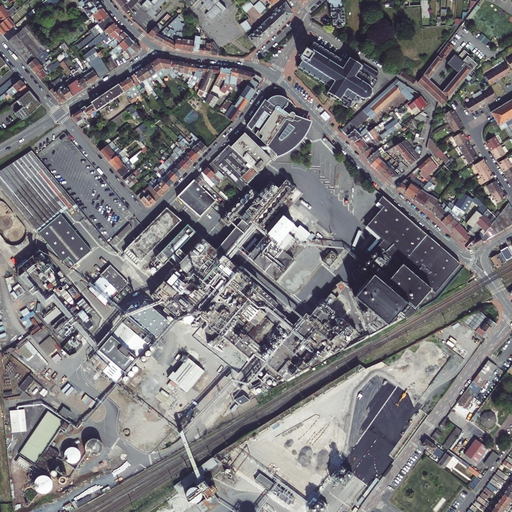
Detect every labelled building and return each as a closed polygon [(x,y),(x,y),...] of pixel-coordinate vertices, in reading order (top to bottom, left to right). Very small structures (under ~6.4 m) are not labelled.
[(102,8),(96,0),(82,0),(79,2),(90,17),(102,8)] [(132,8),(139,0),(115,0),(120,6),(126,13),(132,8)] [(146,0),(142,5),(147,11),(156,2),(161,7),(166,1),(168,3),(170,0),(184,0),(192,7),(199,0),(198,0),(201,0),(205,4),(203,5),(210,11),(207,14),(214,21),(220,14),(222,16),(228,9),(221,3),(220,4),(218,3),(221,0),(146,0)] [(198,0),(199,0),(192,7),(195,10),(199,7),(207,14),(210,11),(203,5),(205,4),(201,0),(198,0)] [(328,0),(328,1),(331,4),(330,5),(331,10),(331,16),(333,16),(333,25),(338,24),(337,27),(338,27),(339,28),(340,28),(341,28),(341,27),(341,26),(344,26),(344,25),(345,25),(345,24),(344,9),(342,9),(342,3),(341,3),(341,1),(341,0),(328,0)] [(260,1),(254,6),(261,14),(267,9),(260,1)] [(160,8),(161,7),(156,2),(147,11),(148,11),(147,12),(153,18),(155,16),(157,18),(163,11),(160,8)] [(286,4),(281,9),(289,18),(294,14),(286,4)] [(9,18),(18,11),(15,7),(10,11),(8,10),(7,11),(3,5),(0,7),(0,17),(1,19),(0,19),(3,23),(9,18)] [(480,7),(477,5),(467,18),(470,21),(480,7)] [(90,17),(96,26),(108,16),(102,8),(90,17)] [(289,18),(281,9),(266,22),(275,32),(289,18)] [(441,17),(441,26),(445,26),(457,28),(459,25),(457,25),(457,22),(457,15),(447,15),(441,14),(441,17)] [(93,36),(95,39),(114,23),(108,16),(96,26),(89,31),(93,36)] [(176,33),(178,19),(179,16),(172,22),(176,25),(171,35),(168,33),(162,43),(174,49),(176,33)] [(0,31),(3,35),(4,35),(11,29),(16,25),(9,18),(3,23),(0,25),(0,31)] [(149,34),(153,38),(166,25),(161,21),(149,34)] [(255,32),(264,42),(275,32),(266,22),(255,32)] [(96,46),(118,28),(114,23),(95,39),(80,51),(84,56),(93,48),(96,46)] [(49,48),(29,24),(21,31),(18,33),(16,35),(8,41),(28,65),(42,54),(49,48)] [(122,33),(118,28),(96,46),(98,48),(102,45),(105,48),(109,45),(122,33)] [(4,35),(8,41),(16,35),(11,29),(4,35)] [(162,43),(168,33),(163,31),(156,39),(162,43)] [(264,42),(255,32),(250,37),(257,48),(264,42)] [(109,45),(113,50),(128,38),(122,33),(109,45)] [(181,50),(183,40),(183,33),(176,33),(174,49),(181,50)] [(483,43),(485,45),(489,40),(483,34),(478,39),(481,41),(483,39),(484,41),(483,43)] [(93,36),(78,48),(80,51),(95,39),(93,36)] [(128,38),(113,50),(105,55),(110,62),(115,69),(118,66),(116,63),(114,60),(122,53),(135,42),(128,38)] [(201,40),(199,53),(210,54),(211,42),(209,39),(207,45),(202,44),(203,40),(201,40)] [(193,52),(195,42),(183,40),(181,50),(193,52)] [(135,42),(122,53),(127,61),(137,54),(141,50),(141,47),(135,42)] [(326,84),(330,87),(329,88),(330,89),(329,92),(327,91),(327,92),(328,93),(327,94),(328,94),(329,93),(331,94),(330,96),(336,100),(337,98),(339,100),(338,101),(339,102),(340,100),(345,103),(343,106),(348,109),(349,109),(350,107),(352,108),(355,104),(356,103),(358,103),(360,103),(361,103),(362,101),(360,101),(360,99),(365,100),(365,101),(366,101),(366,99),(369,98),(370,99),(371,99),(370,97),(372,94),(373,95),(373,94),(372,93),(372,90),(373,89),(378,81),(375,79),(379,73),(364,64),(364,65),(362,64),(361,66),(348,57),(348,58),(349,59),(348,63),(347,62),(346,63),(341,60),(342,59),(341,59),(341,60),(336,57),(337,56),(336,55),(335,56),(331,53),(331,52),(330,53),(325,50),(326,49),(325,49),(320,47),(321,46),(320,45),(319,46),(314,43),(315,42),(314,42),(314,43),(313,42),(312,43),(313,44),(310,49),(308,48),(307,48),(306,48),(305,49),(303,48),(299,55),(301,57),(300,58),(301,58),(301,60),(302,61),(299,66),(298,65),(298,66),(298,67),(298,68),(298,69),(299,67),(304,70),(303,71),(304,72),(305,71),(309,74),(308,75),(309,75),(310,74),(315,77),(314,78),(315,79),(315,78),(320,80),(319,81),(320,82),(321,81),(325,84),(324,85),(325,85),(326,84)] [(65,43),(61,46),(66,52),(70,50),(65,43)] [(442,106),(472,70),(466,65),(462,70),(442,92),(429,80),(452,50),(451,49),(449,50),(445,46),(418,83),(438,102),(442,106)] [(93,48),(84,56),(85,58),(100,79),(110,72),(106,65),(101,58),(98,54),(93,48)] [(462,59),(462,60),(467,65),(466,65),(472,70),(478,64),(474,61),(475,59),(474,58),(473,57),(470,58),(469,56),(470,55),(465,50),(461,54),(459,56),(462,59)] [(466,65),(467,65),(462,60),(458,57),(459,56),(461,54),(458,52),(451,61),(462,70),(466,65)] [(46,58),(42,54),(28,65),(32,70),(41,63),(46,58)] [(83,66),(86,70),(95,82),(100,79),(85,58),(83,59),(86,63),(83,66)] [(151,63),(160,77),(164,74),(165,75),(170,72),(173,77),(178,75),(176,73),(174,71),(173,70),(172,68),(171,65),(172,60),(158,58),(151,63)] [(177,68),(179,62),(172,60),(171,65),(172,68),(173,70),(174,71),(179,72),(180,70),(177,68)] [(32,70),(36,75),(47,66),(50,64),(48,61),(43,66),(41,63),(32,70)] [(41,80),(60,64),(58,61),(49,69),(47,66),(36,75),(41,80)] [(68,67),(64,61),(60,64),(65,70),(68,67)] [(110,62),(106,65),(110,72),(115,69),(110,62)] [(151,63),(145,66),(154,79),(157,77),(161,83),(162,83),(163,85),(165,84),(160,77),(151,63)] [(190,64),(184,63),(183,70),(185,70),(184,74),(191,76),(192,72),(189,71),(190,64)] [(511,71),(507,63),(487,75),(492,84),(499,80),(500,81),(503,79),(502,78),(509,74),(510,75),(511,73),(511,71)] [(76,66),(81,74),(89,86),(95,82),(86,70),(84,72),(78,65),(76,66)] [(203,66),(197,65),(195,72),(193,76),(190,82),(189,85),(192,88),(194,85),(193,84),(195,81),(197,82),(202,72),(203,66)] [(145,66),(140,69),(154,90),(156,89),(154,85),(156,83),(154,79),(145,66)] [(209,66),(203,66),(202,72),(197,82),(196,86),(200,87),(205,77),(209,66)] [(204,92),(212,73),(213,67),(209,66),(205,77),(200,87),(200,88),(204,91),(204,92)] [(222,91),(224,92),(225,90),(228,84),(231,75),(232,68),(221,67),(220,74),(205,101),(212,108),(219,98),(214,95),(219,86),(218,86),(219,84),(218,84),(221,79),(225,79),(225,83),(222,91)] [(70,69),(74,76),(83,89),(89,86),(81,74),(78,76),(72,68),(70,69)] [(239,70),(232,68),(231,75),(228,84),(225,90),(228,91),(230,87),(230,85),(234,86),(235,85),(235,82),(239,70)] [(140,69),(130,77),(136,86),(139,84),(142,88),(146,85),(150,92),(154,90),(140,69)] [(239,70),(235,82),(239,85),(240,84),(243,79),(248,81),(250,73),(239,70)] [(402,72),(400,76),(414,84),(416,81),(402,72)] [(248,81),(243,79),(240,84),(239,85),(245,88),(255,74),(250,73),(248,81)] [(262,78),(255,74),(245,88),(240,96),(248,101),(263,81),(262,78)] [(0,97),(2,96),(21,80),(17,75),(15,77),(14,76),(0,87),(0,97)] [(83,89),(74,76),(63,82),(73,96),(83,89)] [(130,77),(124,80),(127,85),(128,84),(136,97),(141,93),(136,86),(130,77)] [(397,79),(342,130),(354,143),(367,134),(369,132),(366,128),(359,135),(356,131),(370,118),(371,119),(401,92),(408,100),(413,96),(411,93),(414,91),(399,82),(397,79)] [(21,80),(2,96),(4,98),(12,92),(14,95),(17,92),(25,85),(21,80)] [(47,87),(50,91),(53,87),(56,85),(57,84),(54,80),(47,87)] [(73,96),(63,82),(62,80),(57,84),(68,100),(73,96)] [(120,83),(125,92),(131,100),(136,97),(128,84),(127,85),(124,80),(120,83)] [(93,104),(97,111),(125,92),(120,83),(91,102),(93,104)] [(68,100),(57,84),(56,85),(58,89),(56,91),(53,87),(50,91),(60,103),(63,103),(68,100)] [(17,92),(22,97),(30,90),(25,85),(17,92)] [(498,98),(492,88),(483,93),(489,103),(498,98)] [(41,104),(30,90),(22,97),(17,101),(22,107),(16,112),(23,120),(41,104)] [(194,91),(192,92),(202,102),(204,100),(201,97),(197,94),(196,92),(194,91)] [(483,93),(475,98),(480,108),(489,103),(483,93)] [(255,134),(275,155),(276,158),(287,154),(295,148),(303,139),(308,131),(311,122),(294,116),(294,114),(293,113),(291,113),(290,114),(289,115),(283,110),(284,108),(286,108),(287,106),(288,104),(288,103),(289,101),(282,96),(279,95),(275,96),(271,97),(268,99),(266,101),(264,100),(247,125),(247,126),(251,130),(254,125),(259,129),(255,134)] [(240,96),(233,105),(241,111),(248,101),(240,96)] [(427,105),(421,97),(413,102),(413,103),(412,104),(410,101),(405,105),(407,108),(409,107),(411,110),(416,107),(419,111),(427,105)] [(466,103),(471,113),(480,108),(475,98),(466,103)] [(511,100),(494,111),(491,113),(499,126),(505,122),(507,125),(511,122),(511,100)] [(87,108),(85,106),(81,109),(87,118),(93,114),(95,116),(98,114),(99,116),(100,115),(97,111),(93,104),(87,108)] [(116,117),(113,119),(110,121),(108,123),(111,128),(114,126),(117,125),(120,123),(123,121),(125,119),(128,117),(131,116),(135,113),(138,111),(134,105),(127,109),(124,112),(122,113),(119,115),(116,117)] [(241,111),(233,105),(229,111),(230,112),(231,111),(233,112),(229,118),(234,122),(241,111)] [(72,118),(78,124),(79,123),(78,122),(81,120),(82,121),(83,121),(84,121),(85,120),(87,123),(88,124),(82,129),(84,132),(92,126),(87,118),(81,109),(72,115),(72,118)] [(449,124),(459,118),(454,109),(444,115),(449,124)] [(459,118),(449,124),(454,133),(464,127),(459,118)] [(385,127),(387,130),(393,126),(395,126),(398,125),(395,120),(385,127)] [(138,135),(148,128),(145,123),(134,130),(138,135)] [(128,124),(120,130),(121,133),(130,126),(128,124)] [(372,141),(375,145),(402,127),(399,124),(398,125),(395,126),(393,126),(387,130),(380,136),(372,141)] [(378,132),(381,129),(379,125),(369,132),(367,134),(370,138),(378,132)] [(126,134),(124,132),(122,134),(112,141),(106,146),(100,151),(109,162),(122,152),(115,143),(126,134)] [(372,141),(380,136),(378,132),(370,138),(371,139),(372,141)] [(453,138),(458,146),(468,141),(463,132),(453,138)] [(196,140),(194,143),(203,153),(208,148),(192,133),(190,134),(196,140)] [(226,176),(241,190),(271,160),(244,134),(231,147),(229,145),(212,162),(226,176)] [(354,143),(359,149),(371,139),(370,138),(367,134),(354,143)] [(180,138),(199,157),(203,153),(194,143),(193,142),(190,145),(181,136),(180,138)] [(496,137),(487,142),(492,151),(501,145),(496,137)] [(185,149),(183,152),(194,163),(199,157),(180,138),(178,140),(180,142),(179,142),(184,147),(184,148),(185,149)] [(429,138),(427,148),(429,151),(433,155),(440,149),(437,145),(432,140),(429,138)] [(359,149),(363,154),(370,149),(367,146),(370,143),(372,141),(371,139),(359,149)] [(464,155),(473,150),(468,141),(458,146),(464,155)] [(415,151),(408,144),(404,148),(406,151),(409,154),(410,155),(415,151)] [(506,155),(501,145),(492,151),(497,160),(506,155)] [(173,150),(175,152),(190,167),(194,163),(183,152),(177,146),(173,150)] [(415,151),(410,155),(412,158),(416,162),(421,158),(418,155),(419,151),(422,152),(423,149),(417,146),(415,151)] [(370,149),(363,154),(367,159),(375,152),(372,147),(370,149)] [(403,147),(398,152),(401,155),(406,151),(404,148),(403,147)] [(109,162),(113,166),(126,156),(124,153),(127,150),(126,148),(122,152),(109,162)] [(375,152),(367,159),(371,165),(379,158),(386,152),(385,149),(386,149),(385,148),(378,152),(377,151),(376,153),(375,152)] [(433,155),(437,160),(439,157),(446,164),(450,160),(445,154),(440,149),(433,155)] [(478,158),(473,150),(464,155),(469,164),(478,158)] [(0,186),(39,232),(60,215),(67,209),(71,213),(78,207),(36,156),(32,151),(0,171),(0,186)] [(406,151),(401,155),(404,159),(409,154),(406,151)] [(190,167),(175,152),(171,156),(173,158),(186,170),(190,167)] [(404,159),(408,162),(412,158),(410,155),(409,154),(404,159)] [(136,155),(130,160),(117,171),(122,177),(133,168),(131,166),(139,159),(136,155)] [(126,156),(113,166),(117,171),(130,160),(126,156)] [(169,161),(172,164),(182,174),(186,170),(173,158),(169,161)] [(382,162),(379,158),(371,165),(379,172),(388,163),(385,160),(382,162)] [(408,162),(411,166),(416,162),(412,158),(408,162)] [(424,163),(427,167),(432,162),(429,158),(424,163)] [(511,164),(508,158),(499,163),(504,172),(511,167),(511,164)] [(489,169),(484,160),(474,166),(479,175),(489,169)] [(226,176),(212,162),(202,172),(213,183),(216,186),(226,176)] [(437,167),(432,162),(427,167),(420,174),(426,180),(429,183),(432,179),(429,175),(437,167)] [(388,163),(379,172),(383,176),(392,167),(388,163)] [(413,173),(416,177),(420,174),(427,167),(424,163),(413,173)] [(167,164),(165,165),(178,178),(182,174),(172,164),(170,166),(167,164)] [(159,167),(162,170),(174,183),(178,178),(165,165),(163,167),(161,166),(159,167)] [(394,172),(399,177),(402,174),(399,171),(402,167),(400,166),(396,170),(394,172)] [(441,170),(440,170),(448,177),(451,172),(445,166),(441,170)] [(383,176),(387,179),(394,172),(396,170),(392,167),(383,176)] [(489,169),(479,175),(484,183),(494,178),(489,169)] [(160,177),(160,178),(170,187),(174,183),(162,170),(159,173),(162,175),(160,177)] [(125,180),(128,185),(136,179),(139,176),(136,171),(125,180)] [(213,183),(202,172),(198,176),(209,187),(213,183)] [(399,177),(394,172),(387,179),(391,183),(393,183),(399,177)] [(414,180),(415,178),(416,177),(413,173),(410,176),(412,178),(409,182),(405,180),(397,187),(397,189),(404,194),(411,183),(414,180)] [(151,177),(153,179),(165,192),(170,187),(160,178),(158,180),(153,175),(151,177)] [(198,176),(194,180),(205,191),(209,187),(198,176)] [(418,195),(426,185),(424,184),(415,178),(414,180),(411,183),(404,194),(414,200),(418,195)] [(138,181),(136,179),(128,185),(131,188),(138,181)] [(165,192),(153,179),(148,184),(150,186),(161,196),(165,192)] [(221,221),(229,228),(238,220),(240,222),(245,226),(262,241),(247,258),(275,282),(304,249),(301,246),(287,234),(294,226),(283,217),(294,205),(289,201),(299,189),(288,179),(278,190),(270,183),(259,196),(252,189),(221,221)] [(414,200),(423,207),(430,196),(427,194),(429,190),(428,189),(429,188),(430,187),(435,181),(432,179),(429,183),(426,185),(418,195),(414,200)] [(194,180),(177,197),(200,217),(214,203),(216,202),(205,191),(194,180)] [(501,190),(496,181),(486,187),(491,196),(501,190)] [(150,186),(145,191),(155,202),(161,196),(150,186)] [(458,225),(458,224),(455,221),(461,210),(465,214),(470,207),(476,197),(473,194),(470,197),(466,194),(469,190),(468,189),(458,203),(449,216),(441,223),(450,232),(458,225)] [(155,202),(145,191),(145,190),(138,196),(147,206),(150,207),(155,202)] [(501,190),(491,196),(496,204),(506,199),(501,190)] [(423,207),(432,213),(439,201),(433,197),(430,195),(430,196),(423,207)] [(476,197),(470,207),(473,210),(478,203),(480,200),(476,197)] [(379,331),(379,332),(413,313),(418,310),(416,308),(432,289),(437,293),(461,264),(383,198),(377,204),(383,209),(366,228),(383,242),(374,252),(372,251),(361,265),(359,263),(355,269),(357,270),(353,275),(357,284),(352,290),(371,334),(379,331)] [(432,213),(437,217),(444,211),(447,207),(440,200),(439,201),(432,213)] [(476,223),(488,209),(481,202),(480,200),(478,203),(482,206),(467,223),(472,228),(476,223)] [(449,216),(458,203),(456,201),(455,202),(453,201),(452,203),(452,205),(450,203),(447,207),(444,211),(437,217),(441,223),(449,216)] [(511,208),(509,203),(500,215),(507,228),(511,225),(511,208)] [(458,225),(450,232),(459,242),(467,233),(463,229),(465,226),(463,223),(468,216),(469,217),(473,210),(470,207),(465,214),(458,224),(458,225)] [(23,225),(1,215),(3,211),(0,209),(0,233),(8,237),(12,228),(24,234),(25,234),(20,231),(23,225)] [(181,221),(166,209),(146,229),(145,230),(123,253),(136,266),(181,221)] [(476,223),(479,227),(486,232),(497,219),(493,215),(489,220),(487,219),(492,213),(488,209),(476,223)] [(455,221),(458,224),(465,214),(461,210),(455,221)] [(60,215),(39,232),(70,268),(91,250),(60,215)] [(481,239),(483,243),(507,228),(500,215),(497,219),(486,232),(484,235),(481,239)] [(245,226),(240,222),(214,250),(203,241),(202,241),(182,262),(179,265),(152,296),(182,321),(183,320),(189,325),(194,319),(218,340),(213,345),(241,369),(285,318),(274,308),(277,305),(261,290),(262,290),(220,255),(245,226)] [(459,242),(465,248),(473,240),(469,236),(475,230),(477,230),(479,227),(476,223),(472,228),(467,233),(459,242)] [(144,269),(152,277),(172,257),(179,265),(182,262),(174,255),(195,234),(187,226),(144,269)] [(11,230),(7,242),(20,247),(24,234),(11,230)] [(465,248),(467,250),(470,251),(483,243),(481,239),(484,235),(481,233),(473,240),(465,248)] [(511,248),(511,246),(501,252),(507,262),(511,258),(511,256),(510,252),(511,250),(511,248)] [(501,254),(492,259),(497,267),(506,262),(501,254)] [(112,264),(102,274),(103,275),(90,289),(107,305),(130,281),(112,264)] [(21,287),(11,293),(12,296),(17,293),(18,296),(24,292),(21,287)] [(72,287),(68,291),(77,301),(81,297),(72,287)] [(264,363),(284,381),(321,362),(323,359),(324,359),(340,351),(341,352),(357,333),(335,314),(340,308),(335,303),(329,309),(322,303),(309,318),(306,315),(264,363)] [(26,308),(20,312),(24,318),(20,320),(31,336),(41,330),(33,317),(35,315),(32,311),(29,313),(26,308)] [(130,314),(90,360),(116,382),(156,336),(159,339),(160,338),(161,338),(162,338),(163,337),(163,336),(162,336),(167,329),(158,320),(150,330),(130,314)] [(489,319),(485,323),(493,329),(496,324),(493,322),(489,319)] [(478,331),(478,333),(486,339),(489,335),(481,329),(485,323),(484,323),(480,328),(479,330),(478,331)] [(489,335),(493,329),(485,323),(481,329),(489,335)] [(185,414),(190,404),(182,395),(158,382),(163,371),(180,356),(184,348),(186,349),(196,341),(192,336),(190,335),(188,332),(167,351),(161,362),(151,371),(150,373),(156,380),(150,392),(154,397),(156,396),(162,403),(161,402),(156,412),(176,422),(185,414)] [(16,351),(37,375),(49,365),(27,341),(16,351)] [(405,359),(398,369),(403,373),(411,363),(405,359)] [(373,375),(394,390),(404,398),(411,389),(415,383),(384,360),(383,360),(366,369),(374,374),(373,375)] [(488,360),(477,374),(486,380),(497,366),(488,360)] [(216,460),(221,463),(291,511),(303,511),(331,476),(377,415),(382,419),(385,421),(386,422),(404,398),(394,390),(373,375),(374,374),(366,369),(363,370),(362,368),(291,407),(255,431),(213,457),(216,460)] [(30,374),(20,386),(25,390),(34,378),(30,374)] [(477,374),(475,377),(484,384),(486,380),(477,374)] [(475,377),(472,381),(481,387),(484,384),(475,377)] [(101,379),(96,384),(103,390),(108,384),(101,379)] [(470,384),(478,391),(481,387),(472,381),(470,384)] [(424,383),(416,393),(421,397),(429,387),(424,383)] [(470,384),(467,387),(476,394),(478,391),(470,384)] [(467,387),(465,390),(472,396),(474,397),(476,394),(467,387)] [(463,394),(469,399),(472,396),(465,390),(463,394)] [(240,409),(249,402),(244,395),(235,401),(240,409)] [(465,404),(458,399),(456,402),(463,407),(465,404)] [(24,407),(10,409),(12,430),(26,429),(24,407)] [(68,418),(71,411),(62,407),(59,414),(68,418)] [(387,453),(396,460),(429,415),(430,414),(421,409),(387,453)] [(495,418),(497,415),(489,410),(487,412),(485,411),(480,418),(482,420),(481,422),(490,429),(497,419),(495,418)] [(58,413),(57,415),(65,421),(67,419),(58,413)] [(60,430),(65,433),(70,425),(64,422),(60,430)] [(85,459),(101,459),(102,440),(86,439),(85,459)] [(426,439),(422,445),(440,459),(445,453),(436,447),(428,441),(426,439)] [(474,439),(463,454),(475,463),(487,448),(474,439)] [(50,445),(36,465),(46,471),(60,452),(50,445)] [(82,453),(68,446),(63,457),(68,460),(66,464),(74,468),(82,453)] [(440,459),(437,464),(444,468),(450,460),(455,464),(458,461),(465,466),(467,464),(461,460),(447,450),(445,453),(440,459)] [(499,454),(493,450),(481,466),(487,470),(488,469),(491,465),(494,460),(498,456),(499,454)] [(19,458),(16,464),(26,470),(29,463),(19,458)] [(511,469),(511,466),(504,460),(502,463),(511,470),(511,469)] [(54,478),(63,481),(65,473),(61,472),(63,467),(58,465),(54,478)] [(479,473),(469,466),(466,470),(476,477),(479,473)] [(504,474),(498,469),(495,472),(502,477),(504,474)] [(503,480),(494,474),(492,477),(501,483),(503,480)] [(40,499),(54,491),(44,476),(30,484),(40,499)] [(363,484),(360,482),(348,498),(351,500),(363,484)] [(495,488),(488,482),(485,486),(493,491),(495,488)] [(493,493),(485,487),(482,491),(490,497),(493,493)] [(511,497),(511,493),(506,489),(503,493),(511,499),(511,497)] [(365,492),(358,501),(362,504),(369,495),(365,492)] [(500,498),(508,504),(510,501),(511,499),(503,493),(500,498)] [(88,496),(76,502),(78,507),(91,500),(88,496)] [(500,498),(496,502),(504,508),(506,505),(508,504),(500,498)] [(493,507),(500,511),(501,511),(503,510),(504,508),(496,502),(493,507)]
